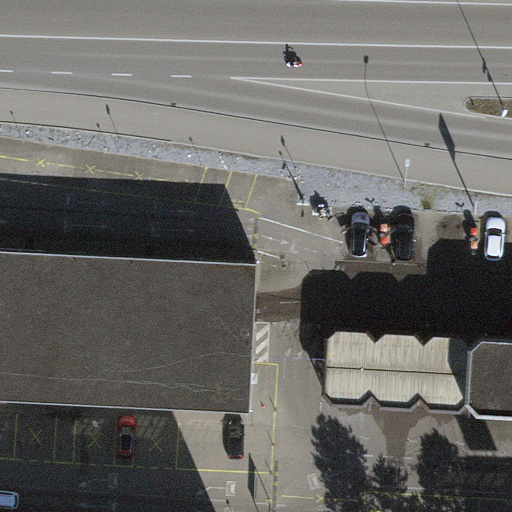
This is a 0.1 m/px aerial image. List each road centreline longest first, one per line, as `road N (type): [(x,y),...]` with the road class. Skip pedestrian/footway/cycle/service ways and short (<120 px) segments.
road 1 (tertiary): [(0,65),(511,139)]
road 2 (primary): [(511,46),(150,42)]
road 3 (primary): [(150,42),(0,39)]
